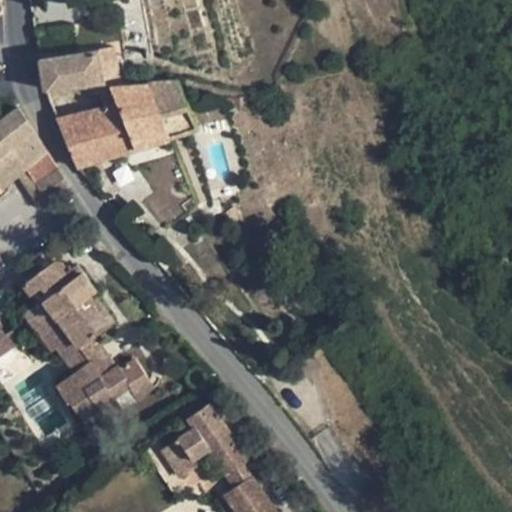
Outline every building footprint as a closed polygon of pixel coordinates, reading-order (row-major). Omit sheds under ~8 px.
[(38,58),(43,89),(107,78),(117,103),(56,118),(77,166),(135,147),(198,127),(178,78),(148,80),(130,82),(124,43),(38,58)] [(35,159),(46,175),(59,167),(47,149),(19,106),(0,119),(0,150),(18,136),(35,159)] [(26,167),(35,159),(18,136),(0,150),(0,184),(2,187),(19,173),(26,167)] [(35,159),(26,167),(36,181),(46,175),(35,159)] [(26,167),(19,173),(41,208),(48,202),(36,181),(26,167)] [(46,175),(36,181),(48,202),(54,199),(70,186),(59,167),(46,175)] [(73,399),(90,425),(107,414),(109,417),(123,408),(138,398),(134,391),(150,379),(136,358),(122,367),(121,364),(118,366),(109,353),(105,356),(92,338),(96,335),(115,321),(95,293),(99,290),(84,271),(73,280),(67,271),(47,245),(25,262),(36,276),(26,283),(40,303),(25,313),(52,350),(57,347),(76,372),(60,384),(71,401),(73,399)] [(78,263),(67,271),(73,280),(84,271),(78,263)] [(5,335),(0,338),(0,355),(22,342),(14,329),(5,335)] [(96,335),(92,338),(105,356),(109,353),(96,335)] [(150,379),(134,391),(138,398),(155,387),(150,379)] [(236,486),(226,493),(238,511),(278,511),(253,474),(247,479),(240,467),(245,464),(252,459),(212,402),(190,418),(195,426),(175,441),(194,469),(210,458),(206,451),(211,448),(236,486)] [(194,469),(175,441),(167,446),(186,474),(194,469)] [(245,464),(240,467),(247,479),(253,474),(245,464)]
